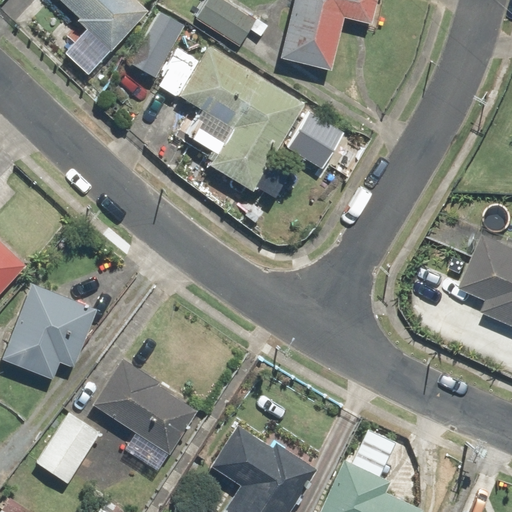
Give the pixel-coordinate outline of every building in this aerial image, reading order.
[(60,0),(93,27),(71,53),(88,67),(107,44),(110,47),(145,5),(139,0),(60,0)] [(253,18),(225,0),(205,0),(196,15),(237,42),(253,18)] [(292,0),(280,53),(331,65),(343,14),(370,20),(375,0),(292,0)] [(183,22),(159,9),(131,60),(155,73),(183,22)] [(305,102),(206,44),(197,59),(176,46),(156,78),(201,104),(186,129),(219,149),(211,163),(254,189),(305,102)] [(511,239),(484,229),(462,284),(489,295),(483,310),(511,321),(511,239)] [(0,287),(24,261),(0,238),(0,287)] [(60,358),(76,364),(98,307),(30,281),(2,354),(54,374),(60,358)] [(121,357),(92,405),(133,430),(124,444),(162,468),(200,405),(121,357)] [(100,429),(68,409),(37,459),(70,479),(100,429)] [(285,511),(311,468),(263,440),(234,423),(209,466),(238,483),(220,511),(285,511)] [(389,479),(341,456),(315,511),(420,511),(423,507),(384,489),(389,479)] [(131,511),(106,496),(95,511),(131,511)]
